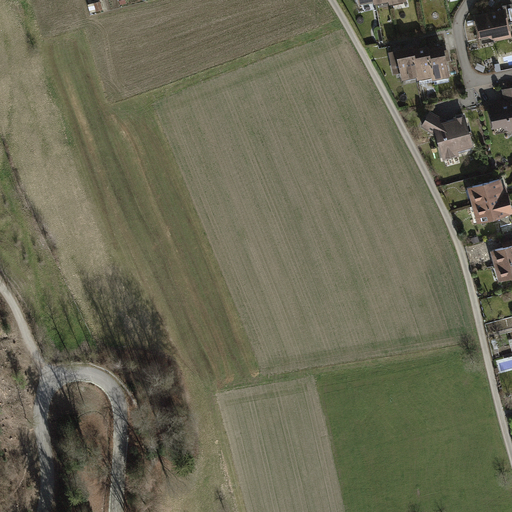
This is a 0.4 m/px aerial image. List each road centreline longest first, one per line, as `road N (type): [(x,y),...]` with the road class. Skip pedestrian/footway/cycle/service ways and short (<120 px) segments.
road 1 (track): [(511,454),(462,250),(332,0)]
road 2 (tertiary): [(116,511),(118,403),(93,371),(68,372),(42,393),(44,511)]
